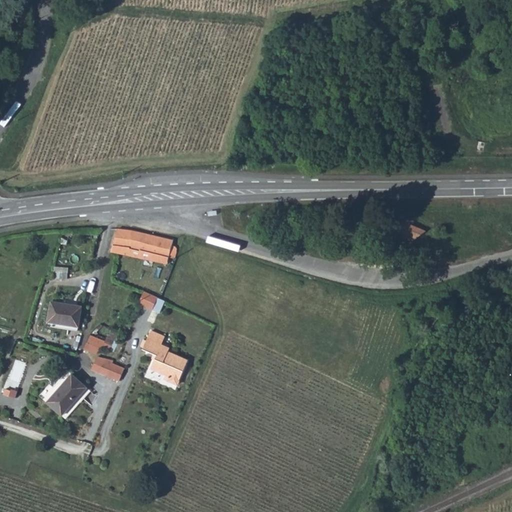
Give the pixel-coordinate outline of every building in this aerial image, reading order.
[(425,232),(403,222),(405,237),(412,240),(425,232)] [(117,229),(113,244),(126,246),(126,248),(138,251),(140,250),(168,257),(172,257),(176,254),(176,252),(176,247),(172,243),(173,240),(154,234),(117,229)] [(126,246),(113,244),(111,251),(166,263),(168,257),(140,250),(138,251),(126,248),(126,246)] [(50,302),(48,315),(78,324),(81,305),(50,302)] [(142,304),(134,328),(141,329),(150,307),(142,304)] [(78,324),(48,315),(47,321),(66,324),(66,329),(77,330),(78,324)] [(112,330),(108,338),(113,341),(117,332),(112,330)] [(151,332),(143,351),(156,355),(151,369),(172,376),(169,383),(176,385),(185,361),(168,354),(169,349),(160,345),(163,336),(151,332)] [(88,334),(85,343),(101,350),(104,341),(88,334)] [(94,357),(91,371),(107,375),(112,362),(94,357)] [(112,362),(107,375),(119,380),(125,367),(115,363),(112,362)] [(46,388),(38,398),(61,416),(87,387),(69,372),(51,393),(46,388)]
